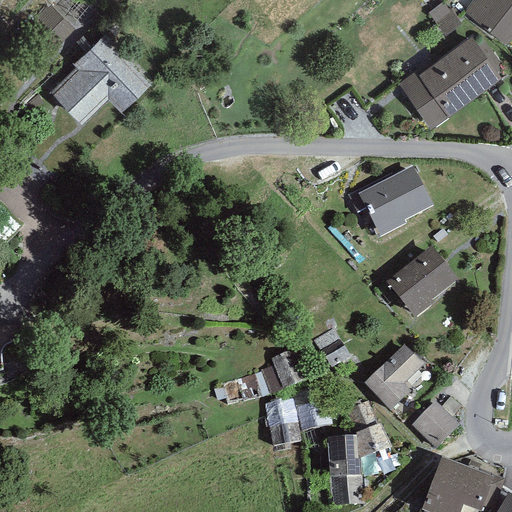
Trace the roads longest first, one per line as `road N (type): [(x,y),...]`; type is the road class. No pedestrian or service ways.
road 1 (residential): [(0,292),(153,177),(218,149),(452,150),(508,169)]
road 2 (residential): [(511,260),(481,431)]
